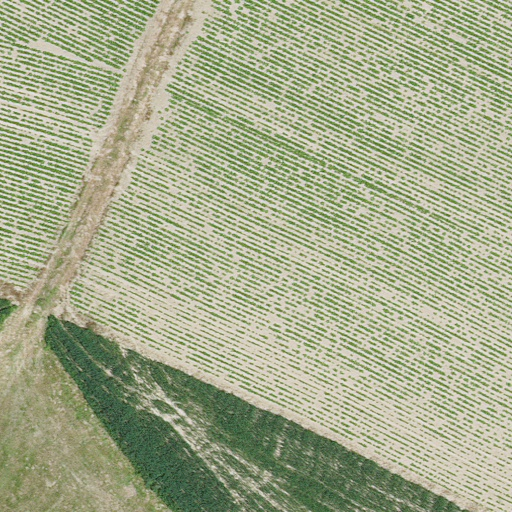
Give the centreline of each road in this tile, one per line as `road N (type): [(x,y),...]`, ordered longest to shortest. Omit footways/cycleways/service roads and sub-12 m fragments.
road 1 (track): [(176,0),(0,378)]
road 2 (track): [(9,361),(51,458),(94,511)]
